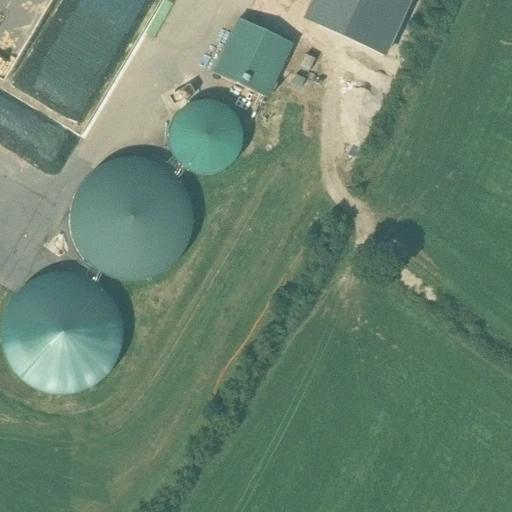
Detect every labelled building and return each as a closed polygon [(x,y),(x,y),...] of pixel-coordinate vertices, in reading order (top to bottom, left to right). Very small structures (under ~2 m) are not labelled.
[(99,89),(143,0),(69,0),(52,34),(77,46),(72,56),(91,66),(86,76),(95,81),(92,86),(99,89)] [(402,37),(416,0),(352,0),(346,15),(402,37)] [(292,45),(238,20),(213,74),(267,100),(292,45)] [(240,153),(242,139),(239,125),(231,113),(219,105),(205,102),(191,105),(179,113),(171,125),(168,140),(171,154),(179,166),(191,174),(206,176),(220,173),(232,165),(240,153)] [(188,244),(193,220),(188,197),(174,177),(154,164),(130,160),(107,165),(87,179),(74,199),(69,223),(74,246),(88,266),(108,279),(132,283),(155,278),(175,264),(188,244)] [(118,358),(122,335),(117,312),(104,292),(84,279),(61,275),(37,280),(18,293),(5,313),(0,337),(5,360),(19,379),(39,392),(62,397),(86,392),(105,378),(118,358)]
